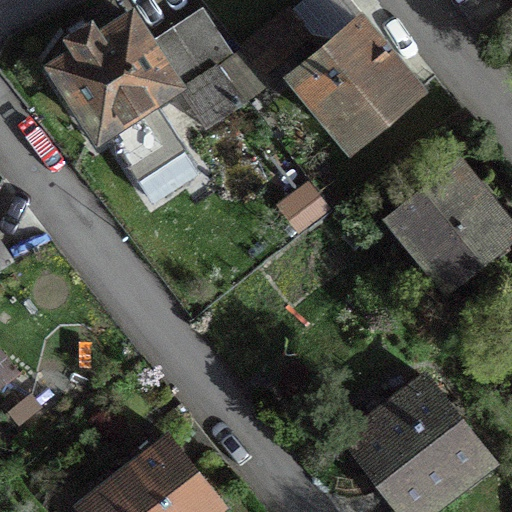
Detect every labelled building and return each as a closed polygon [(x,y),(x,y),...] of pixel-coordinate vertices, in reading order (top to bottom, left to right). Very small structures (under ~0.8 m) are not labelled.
[(225,81),(245,63),(239,56),(232,61),(199,11),(145,46),(128,20),(97,40),(88,25),(63,41),(73,56),(52,70),(96,138),(172,88),(202,133),(243,106),(225,81)] [(239,51),(260,76),(306,37),(285,12),(239,51)] [(290,79),(348,149),(415,94),(357,24),(290,79)] [(391,220),(446,288),(508,237),(453,169),(391,220)] [(486,463),(424,383),(346,443),(399,511),(406,511),(441,485),(447,493),(486,463)] [(79,511),(208,511),(216,506),(167,443),(79,511)]
